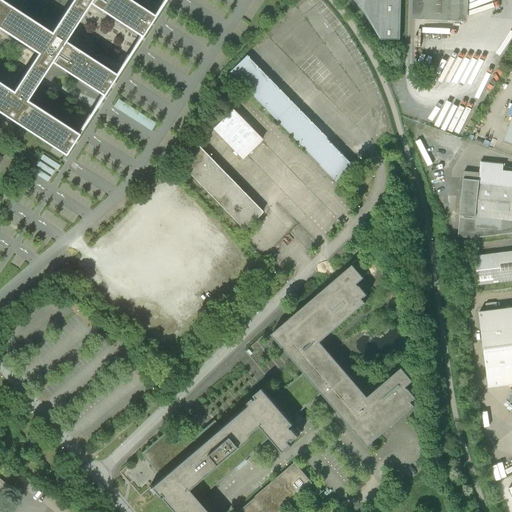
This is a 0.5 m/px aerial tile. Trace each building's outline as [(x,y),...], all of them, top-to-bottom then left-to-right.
[(155,16),(131,0),(71,0),(51,31),(1,0),(0,0),(0,28),(37,53),(12,90),(0,82),(0,112),(65,155),(79,133),(26,99),(51,62),(103,96),(117,75),(65,41),(89,3),(141,37),(155,16)] [(353,0),(365,14),(380,39),(400,40),(400,0),(353,0)] [(421,0),(412,0),(412,19),(420,20),(421,0)] [(462,22),(462,0),(421,0),(420,20),(462,22)] [(247,56),(229,72),(336,182),(353,165),(247,56)] [(119,100),(115,105),(152,128),(155,124),(143,116),(144,116),(119,100)] [(232,109),(212,129),(242,160),(262,139),(232,109)] [(197,145),(178,163),(244,231),(263,212),(197,145)] [(482,161),(481,172),(480,183),(511,186),(511,170),(504,170),(505,164),(482,161)] [(465,171),(460,215),(477,217),(480,183),(481,172),(465,171)] [(511,220),(511,186),(480,183),(477,217),(511,220)] [(511,232),(511,220),(477,217),(460,215),(458,236),(471,238),(511,232)] [(511,250),(476,255),(480,285),(511,280),(511,250)] [(354,264),(272,333),(285,348),(306,372),(323,392),(369,445),(381,435),(409,410),(416,405),(412,400),(416,396),(407,386),(414,380),(403,367),(369,397),(320,340),(366,301),(362,297),(367,293),(358,282),(364,276),(354,264)] [(511,307),(480,312),(489,387),(511,384),(511,307)] [(306,372),(273,399),(290,420),(323,392),(306,372)] [(163,475),(149,487),(170,511),(205,511),(195,500),(270,436),(283,452),(292,445),(288,441),(291,438),(293,440),(298,435),(290,425),(293,423),(290,420),(273,399),(263,386),(221,424),(163,475)] [(163,475),(221,424),(215,418),(205,427),(194,437),(188,432),(178,442),(168,431),(143,452),(163,475)] [(238,511),(277,511),(312,483),(295,463),(238,511)] [(0,479),(0,499),(4,503),(14,490),(0,479)]
